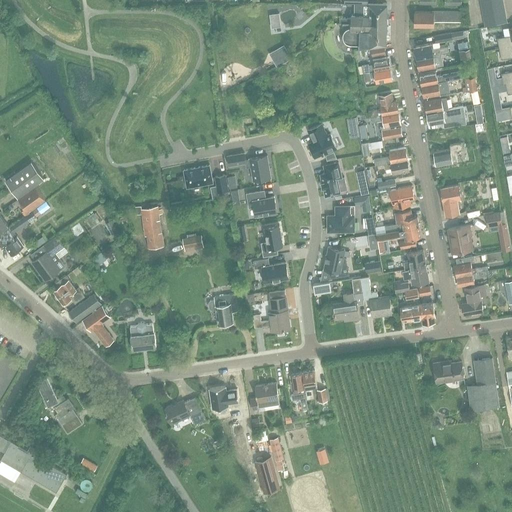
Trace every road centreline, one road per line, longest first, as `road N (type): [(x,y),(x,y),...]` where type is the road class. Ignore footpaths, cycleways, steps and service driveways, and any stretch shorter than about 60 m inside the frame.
road 1 (residential): [(456,332),(410,103),(400,0)]
road 2 (residential): [(312,353),(304,283),(314,203),(292,138),(178,158)]
road 3 (tertiary): [(111,380),(312,353)]
road 4 (unclassified): [(196,511),(111,380)]
road 5 (tertiary): [(111,380),(0,276)]
road 6 (tertiary): [(312,353),(456,332)]
